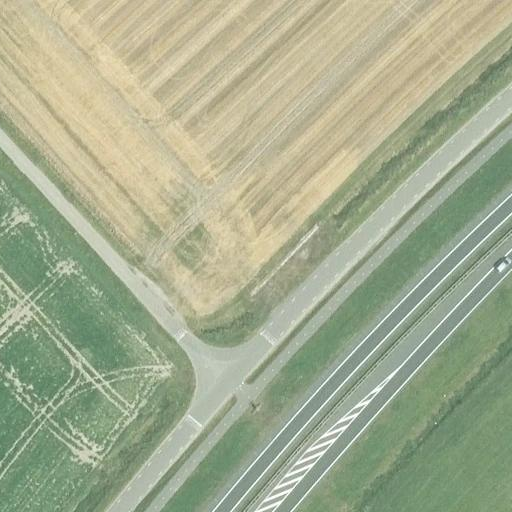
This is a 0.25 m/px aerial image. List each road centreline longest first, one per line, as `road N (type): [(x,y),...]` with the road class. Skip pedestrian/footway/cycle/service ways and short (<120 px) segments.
road 1 (trunk): [(511,203),(304,414),(222,511)]
road 2 (unclassified): [(224,380),(511,97)]
road 3 (trunk): [(279,511),(511,258)]
road 4 (unclassified): [(224,380),(0,138)]
road 5 (unclassified): [(118,511),(224,380)]
